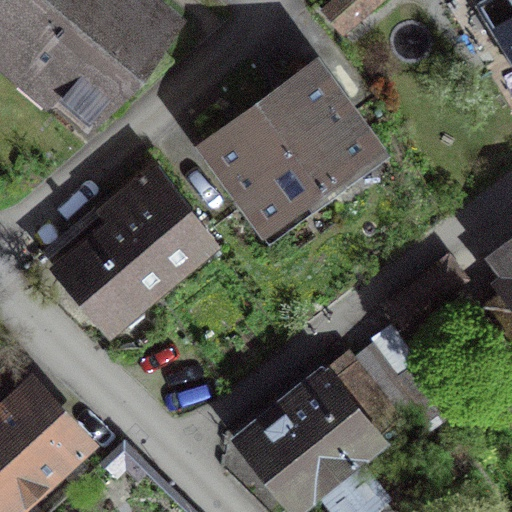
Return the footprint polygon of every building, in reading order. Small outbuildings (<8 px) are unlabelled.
[(0,0),(0,55),(84,129),(176,25),(147,0),(0,0)] [(323,0),(322,1),(342,27),(378,0),(323,0)] [(511,0),(475,0),(511,59),(511,0)] [(316,70),(261,108),(321,191),(375,153),(316,70)] [(274,225),(321,191),(261,108),(214,142),(274,225)] [(209,246),(156,178),(56,257),(109,325),(209,246)] [(511,253),(491,271),(506,291),(487,306),(511,338),(511,253)] [(448,258),(389,302),(420,343),(456,315),(441,294),(462,277),(448,258)] [(299,508),(421,414),(437,434),(476,404),(448,360),(407,395),(379,354),(250,444),(299,508)] [(0,412),(0,499),(12,511),(14,511),(83,449),(26,388),(0,412)]
